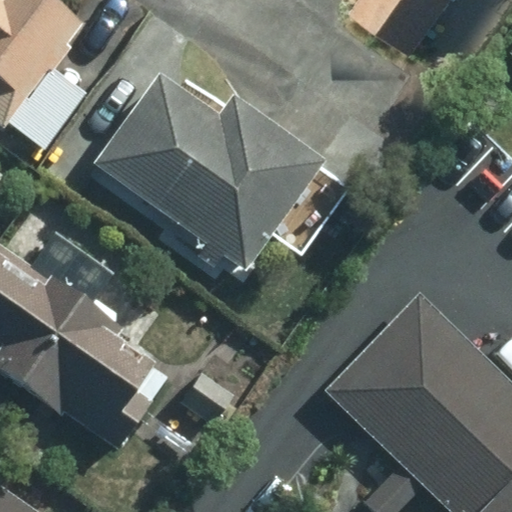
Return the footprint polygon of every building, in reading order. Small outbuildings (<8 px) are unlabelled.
[(0,0),(0,144),(33,170),(87,98),(48,69),(76,32),(33,0),(0,0)] [(348,0),(342,9),(405,56),(447,0),(348,0)] [(511,4),(511,0),(474,0),(473,1),(499,21),(511,4)] [(511,511),(511,40),(499,54),(511,67),(511,389),(416,294),(313,398),(429,511),(511,511)] [(156,88),(85,179),(243,300),(332,185),(238,114),(220,137),(156,88)] [(21,267),(0,253),(0,387),(108,460),(158,385),(98,344),(118,314),(93,297),(110,273),(46,230),(21,267)]
